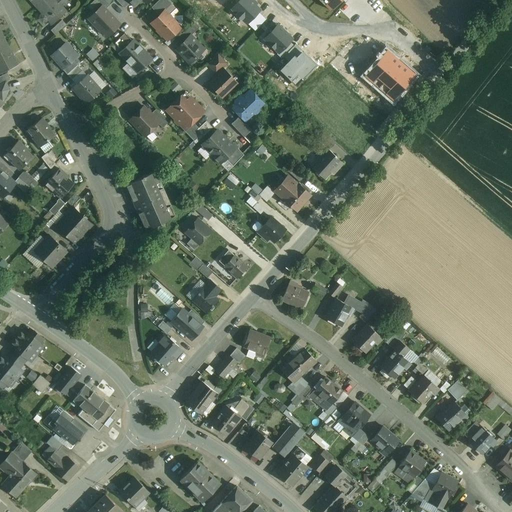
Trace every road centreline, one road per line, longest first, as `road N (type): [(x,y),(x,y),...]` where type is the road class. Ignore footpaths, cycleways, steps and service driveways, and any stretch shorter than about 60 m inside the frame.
road 1 (residential): [(503,511),(357,374),(254,296)]
road 2 (residential): [(70,128),(111,219),(30,310)]
road 3 (residential): [(371,159),(254,296)]
road 4 (residential): [(439,76),(398,38),(322,24),(284,0)]
road 5 (secondary): [(291,511),(241,466),(175,424)]
road 6 (secondary): [(138,399),(30,310)]
road 7 (residential): [(254,296),(166,397)]
road 8 (residential): [(179,70),(70,128)]
